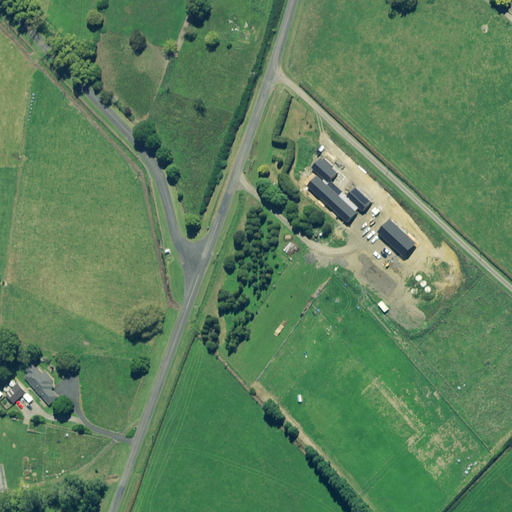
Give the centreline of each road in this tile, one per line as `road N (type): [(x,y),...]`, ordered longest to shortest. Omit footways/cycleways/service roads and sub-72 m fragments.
road 1 (unclassified): [(202,263),(179,242),(144,150),(0,0)]
road 2 (unclassified): [(202,263),(291,0)]
road 3 (unclassified): [(111,511),(202,263)]
